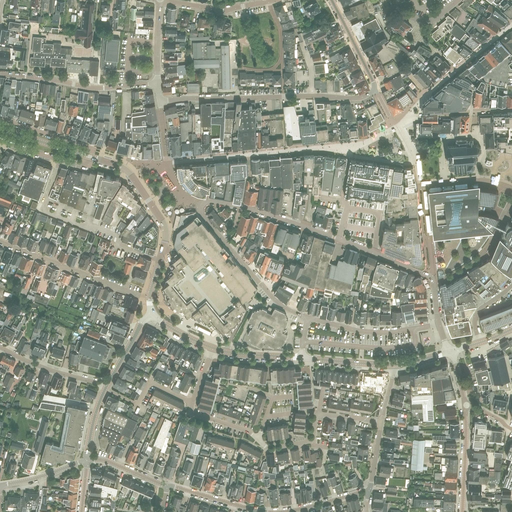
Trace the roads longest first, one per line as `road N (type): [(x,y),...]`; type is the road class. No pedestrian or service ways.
road 1 (residential): [(160,100),(354,99),(376,90),(331,0)]
road 2 (residential): [(339,238),(240,207),(200,207),(269,294),(308,317)]
road 3 (residential): [(433,278),(422,184),(489,180),(511,188)]
road 4 (residential): [(140,253),(117,243),(117,235),(45,212),(59,160)]
road 5 (residential): [(0,241),(149,297)]
road 6 (residential): [(0,74),(94,88),(157,83)]
road 7 (tertiary): [(159,261),(163,221),(129,172),(90,157)]
road 8 (residential): [(308,317),(361,331),(438,325)]
